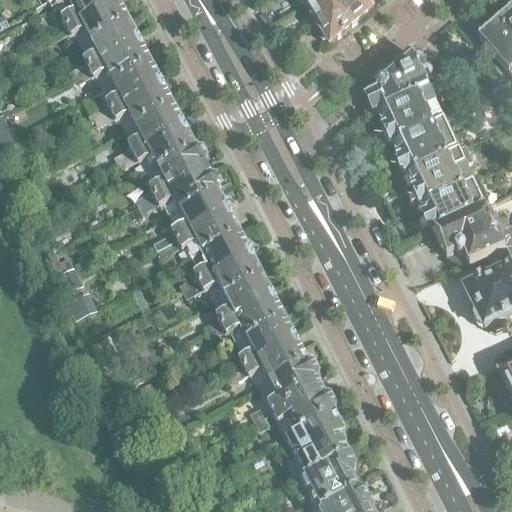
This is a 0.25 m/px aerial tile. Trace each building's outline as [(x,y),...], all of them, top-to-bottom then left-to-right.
[(59,10),(78,0),(46,0),(53,13),(59,10)] [(66,33),(117,7),(115,2),(115,1),(114,0),(78,0),(59,10),(65,22),(61,24),(66,33)] [(299,0),(301,2),(301,9),(315,0),(299,0)] [(315,0),(301,9),(304,15),(310,18),(316,27),(358,0),(315,0)] [(329,49),(373,13),(367,4),(372,0),(358,0),(316,27),(316,35),(319,40),(326,44),(329,49)] [(82,53),(130,28),(121,12),(120,13),(117,7),(66,33),(72,44),(76,42),(82,53)] [(511,11),(498,24),(511,41),(511,11)] [(511,41),(498,24),(478,41),(511,81),(511,41)] [(130,28),(82,53),(88,64),(84,66),(85,69),(69,77),(73,84),(139,49),(137,44),(138,44),(130,28)] [(143,55),(139,49),(73,84),(76,91),(92,83),(94,86),(97,85),(103,96),(152,71),(144,55),(143,55)] [(471,63),(476,69),(485,61),(480,55),(471,63)] [(378,118),(430,94),(439,90),(426,61),(416,65),(413,57),(380,86),(378,88),(368,96),(370,101),(368,106),(373,117),(378,118)] [(152,71),(103,96),(109,107),(106,109),(107,111),(91,120),(95,127),(162,92),(159,87),(160,86),(152,71)] [(165,98),(162,92),(95,127),(99,134),(114,126),(116,129),(120,127),(126,138),(174,113),(166,97),(165,98)] [(445,125),(430,94),(378,118),(385,132),(385,134),(384,135),(384,137),(384,139),(385,140),(385,143),(387,145),(388,146),(389,147),(390,148),(392,149),(393,150),(445,125)] [(511,95),(502,100),(501,100),(510,119),(511,117),(511,95)] [(174,113),(126,138),(132,149),(128,151),(129,154),(114,163),(117,170),(184,135),(181,129),(182,129),(174,113)] [(2,122),(0,122),(0,144),(10,140),(2,122)] [(445,125),(393,150),(400,164),(399,166),(399,167),(399,169),(400,172),(400,174),(401,174),(402,176),(403,178),(404,179),(406,180),(408,181),(459,155),(445,125)] [(148,181),(195,156),(184,135),(117,170),(121,176),(136,168),(138,171),(142,169),(148,181)] [(14,146),(0,152),(0,163),(4,173),(22,164),(14,146)] [(459,155),(408,181),(415,195),(414,198),(414,199),(414,200),(414,203),(415,204),(415,206),(417,208),(418,210),(421,211),(423,212),(474,187),(466,170),(472,167),(465,152),(459,155)] [(138,212),(207,177),(204,171),(208,166),(203,156),(196,156),(195,156),(148,181),(153,192),(149,194),(150,197),(135,206),(138,212)] [(31,173),(16,181),(21,192),(36,184),(31,173)] [(217,199),(218,200),(223,195),(217,184),(210,183),(207,177),(138,212),(141,218),(157,210),(160,215),(164,212),(170,224),(217,199)] [(485,211),(474,187),(423,212),(426,219),(424,224),(429,235),(434,236),(485,211)] [(217,199),(170,224),(176,235),(171,237),(173,240),(163,245),(166,252),(228,220),(217,199)] [(511,230),(497,237),(485,211),(434,236),(447,262),(456,258),(458,262),(460,263),(465,261),(469,270),(489,262),(511,249),(511,230)] [(192,266),(241,242),(233,226),(232,226),(228,220),(158,257),(161,264),(180,254),(182,257),(186,255),(192,266)] [(241,242),(192,266),(198,277),(194,280),(195,283),(180,291),(184,298),(251,264),(248,258),(249,258),(241,242)] [(511,249),(489,262),(498,279),(465,296),(477,319),(475,324),(479,332),(485,334),(485,335),(488,334),(489,338),(497,340),(503,337),(506,330),(504,327),(511,323),(511,249)] [(55,281),(73,273),(69,264),(60,268),(54,255),(45,259),(49,269),(51,268),(52,272),(51,272),(55,281)] [(254,269),(251,264),(184,298),(187,305),(203,297),(204,300),(209,298),(214,309),(263,283),(255,269),(254,269)] [(60,281),(69,300),(84,292),(75,274),(60,281)] [(207,340),(274,306),(271,301),(272,300),(263,283),(214,309),(220,320),(216,322),(218,326),(203,333),(207,340)] [(73,308),(82,326),(94,320),(85,302),(73,308)] [(237,351),(286,327),(277,311),(277,312),(274,306),(207,340),(210,346),(224,338),(226,342),(231,340),(237,351)] [(286,327),(237,351),(243,363),(238,365),(239,367),(226,374),(230,382),(296,349),(293,343),(294,343),(286,327)] [(107,341),(90,350),(98,367),(116,358),(107,341)] [(296,349),(230,382),(234,389),(247,382),(249,385),(253,383),(259,395),(308,370),(300,354),(299,354),(296,349)] [(511,354),(495,363),(500,375),(511,369),(511,354)] [(309,369),(308,370),(259,395),(272,419),(322,394),(318,386),(320,381),(314,370),(309,369)] [(511,369),(500,375),(497,376),(511,407),(511,369)] [(110,396),(116,411),(126,406),(119,392),(110,396)] [(325,401),(322,394),(272,419),(286,445),(334,419),(335,419),(336,413),(330,402),(325,401)] [(129,431),(144,425),(135,406),(121,412),(129,431)] [(334,419),(286,445),(295,464),(287,468),(297,487),(349,460),(340,443),(345,440),(334,419)] [(274,463),(283,458),(277,448),(268,453),(274,463)] [(349,460),(297,487),(292,490),(301,508),(309,504),(313,511),(324,511),(359,495),(352,480),(355,479),(356,474),(349,460)] [(171,481),(153,490),(161,505),(179,495),(171,481)] [(369,511),(371,506),(365,495),(359,495),(324,511),(369,511)]
